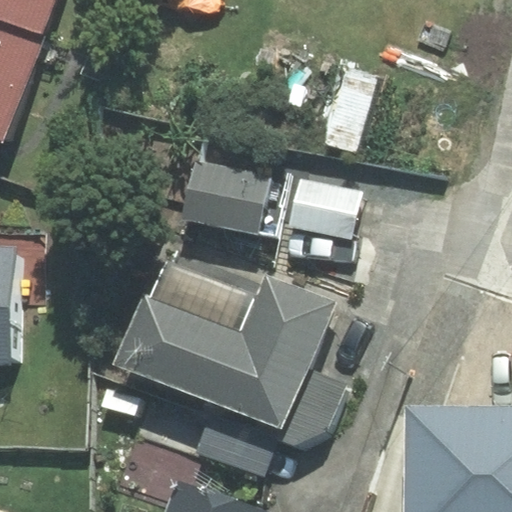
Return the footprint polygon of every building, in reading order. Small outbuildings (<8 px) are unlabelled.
[(0,0),(0,145),(18,152),(66,0),(0,0)] [(368,157),(378,79),(320,72),(309,150),(368,157)] [(277,176),(199,164),(188,234),(266,246),(277,176)] [(370,192),(299,181),(290,239),(360,251),(370,192)] [(0,377),(21,378),(24,249),(0,248),(0,377)] [(294,446),(328,430),(347,385),(306,369),(332,304),(268,278),(258,303),(161,264),(122,361),(225,402),(205,452),(265,476),(280,440),(294,446)] [(511,511),(511,406),(406,406),(405,511),(511,511)] [(261,511),(177,480),(164,511),(261,511)]
